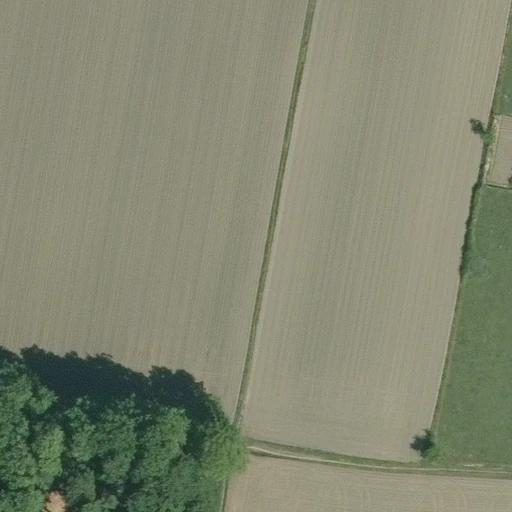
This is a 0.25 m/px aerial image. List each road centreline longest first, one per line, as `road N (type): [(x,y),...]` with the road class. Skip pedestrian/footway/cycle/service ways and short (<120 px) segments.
road 1 (track): [(309,0),(217,511)]
road 2 (track): [(227,449),(511,477)]
